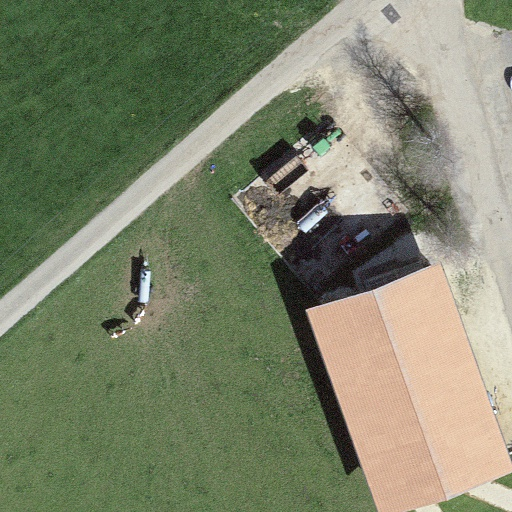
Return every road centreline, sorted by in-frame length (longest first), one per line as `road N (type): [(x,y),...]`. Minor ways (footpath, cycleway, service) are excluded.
road 1 (unclassified): [(375,0),(0,332)]
road 2 (unclassified): [(511,278),(437,0)]
